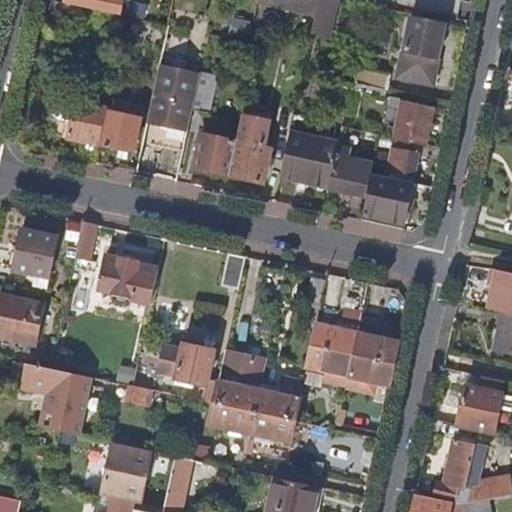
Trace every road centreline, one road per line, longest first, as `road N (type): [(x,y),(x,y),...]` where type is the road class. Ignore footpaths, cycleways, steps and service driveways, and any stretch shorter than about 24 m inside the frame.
road 1 (residential): [(0,174),(440,267)]
road 2 (residential): [(498,0),(440,267)]
road 3 (residential): [(440,267),(385,511)]
